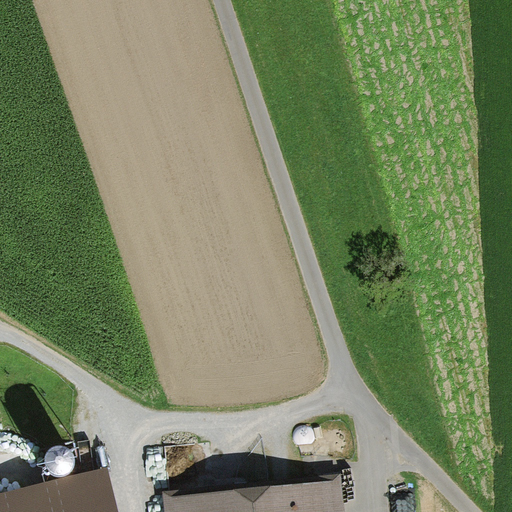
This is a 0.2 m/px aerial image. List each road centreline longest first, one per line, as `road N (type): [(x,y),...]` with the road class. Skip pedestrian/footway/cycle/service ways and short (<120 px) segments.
road 1 (track): [(220,0),(346,376),(387,433)]
road 2 (track): [(346,376),(268,418),(151,427)]
road 3 (track): [(0,333),(129,403),(151,427)]
